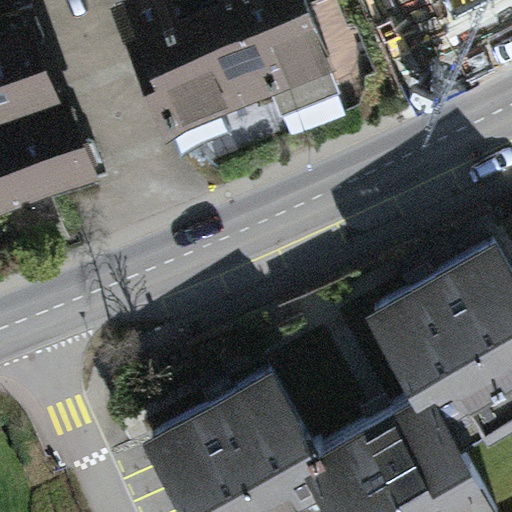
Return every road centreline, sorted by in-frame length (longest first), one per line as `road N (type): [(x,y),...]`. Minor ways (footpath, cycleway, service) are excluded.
road 1 (primary): [(511,105),(233,236),(27,317)]
road 2 (residential): [(112,511),(27,317)]
